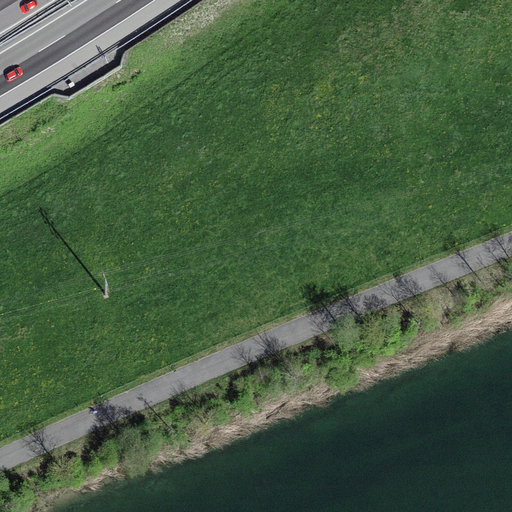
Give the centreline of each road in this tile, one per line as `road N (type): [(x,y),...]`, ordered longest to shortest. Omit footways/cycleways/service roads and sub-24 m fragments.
road 1 (unclassified): [(0,460),(511,243)]
road 2 (motorway): [(0,74),(119,0)]
